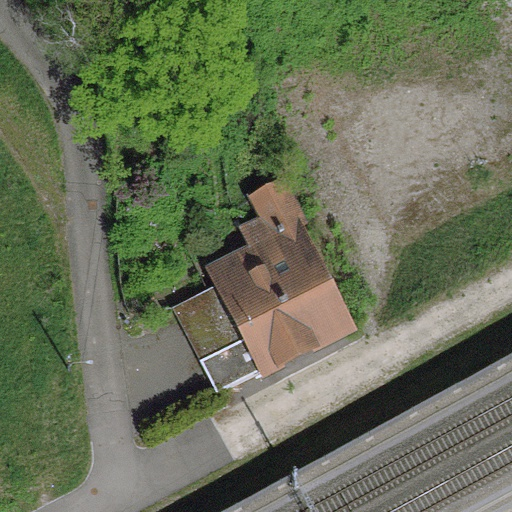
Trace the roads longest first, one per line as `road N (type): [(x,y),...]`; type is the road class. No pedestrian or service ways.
road 1 (residential): [(0,11),(53,67),(73,116),(116,494)]
road 2 (track): [(90,511),(511,279)]
